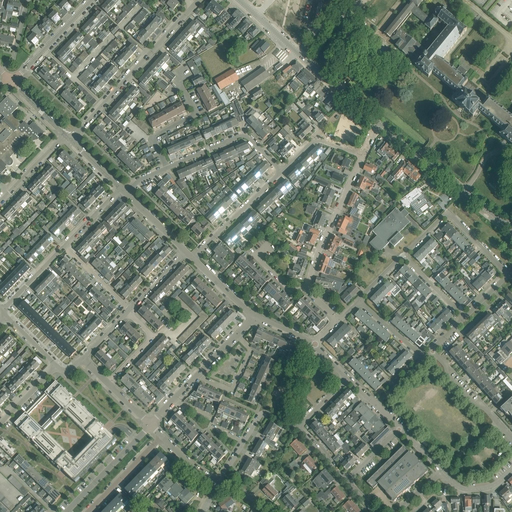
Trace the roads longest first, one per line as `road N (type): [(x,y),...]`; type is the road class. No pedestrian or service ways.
road 1 (residential): [(71,140),(194,5)]
road 2 (residential): [(305,292),(362,156)]
road 3 (residential): [(166,167),(235,134),(249,135),(282,170)]
road 4 (unclassified): [(282,170),(191,257)]
road 5 (residential): [(64,511),(149,423)]
road 6 (residential): [(511,440),(431,349)]
